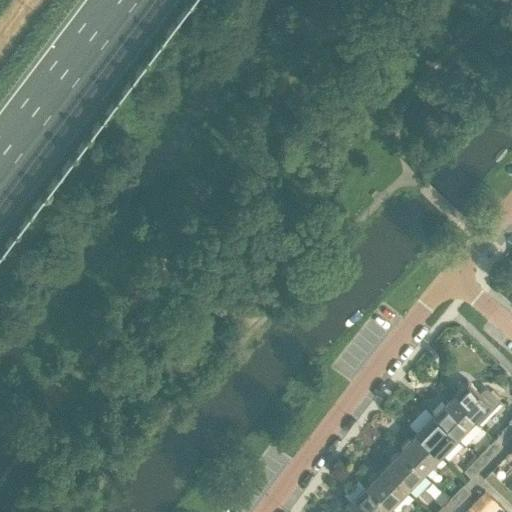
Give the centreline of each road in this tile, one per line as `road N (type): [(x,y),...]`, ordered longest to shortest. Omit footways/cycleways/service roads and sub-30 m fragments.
road 1 (residential): [(271,511),(449,274)]
road 2 (motorway): [(0,157),(119,0)]
